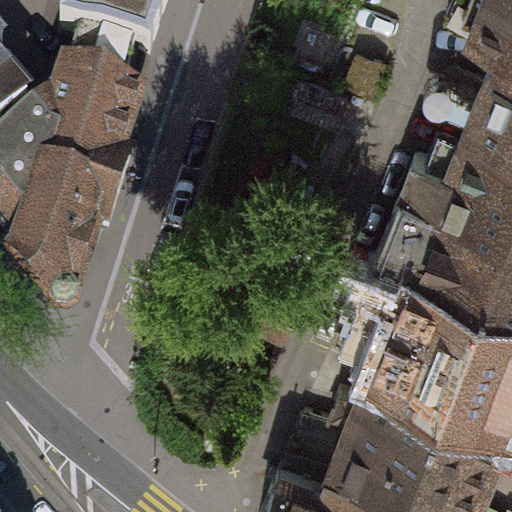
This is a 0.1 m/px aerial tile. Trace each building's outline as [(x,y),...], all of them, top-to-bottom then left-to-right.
[(72,0),(62,33),(83,40),(138,56),(153,60),(171,0),(72,0)] [(511,0),(455,0),(450,15),(503,33),(494,54),(511,60),(511,0)] [(67,85),(0,141),(0,210),(14,228),(8,248),(56,304),(76,299),(101,224),(110,227),(131,158),(123,156),(143,91),(128,86),(138,56),(83,40),(67,85)] [(0,132),(30,107),(0,71),(0,59),(5,55),(0,49),(0,132)] [(511,146),(511,60),(494,54),(466,127),(511,146)] [(307,79),(295,107),(341,126),(352,98),(307,79)] [(379,247),(511,299),(511,146),(466,127),(452,163),(418,151),(379,247)] [(372,366),(511,420),(511,419),(511,299),(379,247),(344,334),(379,346),(372,366)] [(234,258),(216,300),(284,328),(302,286),(234,258)] [(479,496),(511,420),(372,366),(361,391),(342,383),(331,414),(306,405),(288,442),(479,496)] [(288,442),(260,511),(472,511),(479,496),(288,442)]
